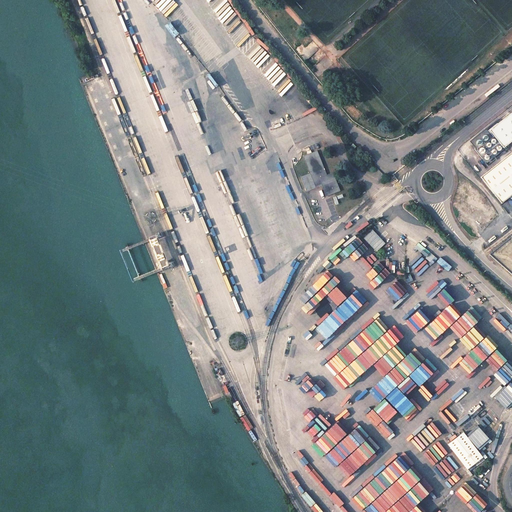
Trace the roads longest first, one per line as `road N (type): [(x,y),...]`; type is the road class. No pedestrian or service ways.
road 1 (unclassified): [(511,67),(385,170),(242,0)]
road 2 (unknown): [(278,336),(275,436),(333,511)]
road 3 (unknown): [(381,202),(302,260),(264,333)]
road 4 (unknown): [(511,313),(381,202)]
